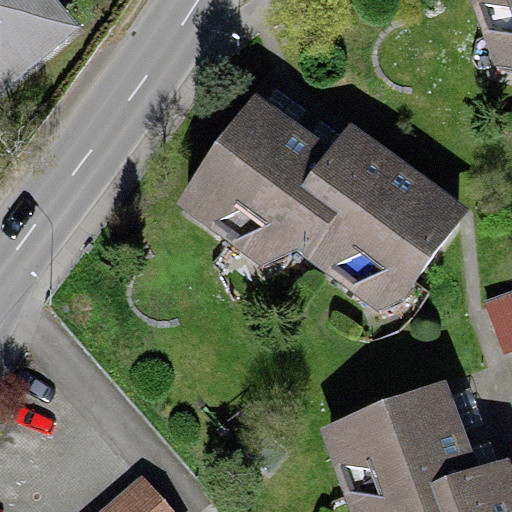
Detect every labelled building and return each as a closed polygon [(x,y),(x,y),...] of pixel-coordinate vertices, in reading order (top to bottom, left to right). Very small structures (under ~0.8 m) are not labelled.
[(0,0),(0,87),(64,35),(35,0),(0,0)] [(511,0),(474,0),(490,44),(511,49),(511,0)] [(276,238),(357,296),(393,283),(407,293),(457,223),(351,146),(332,172),(255,116),(186,212),(240,251),(276,238)] [(511,345),(511,295),(485,306),(501,350),(511,345)] [(511,511),(511,506),(502,479),(472,490),(439,402),(329,442),(352,504),(383,511),(511,511)] [(165,511),(143,485),(111,511),(165,511)]
